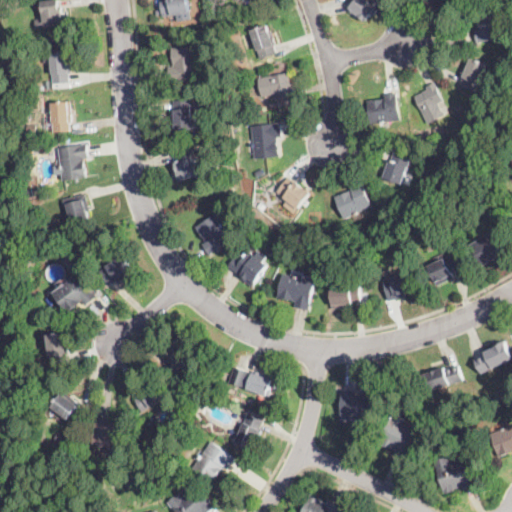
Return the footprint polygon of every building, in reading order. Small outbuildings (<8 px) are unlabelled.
[(60,0),(60,8),(64,8),(64,14),(61,15),(62,21),(45,22),(44,14),(41,14),(40,2),(60,0)] [(177,15),(164,18),(161,0),(189,0),(191,12),(177,14),(177,15)] [(368,0),(372,3),(379,10),(374,16),(372,14),(366,21),(359,15),(357,18),(348,9),(355,1),(356,2),(357,0),(368,0)] [(458,0),(448,14),(436,4),(437,3),(432,0),(458,0)] [(502,19),(503,26),(505,38),(478,43),(476,31),(480,30),(478,22),(476,13),(500,8),(502,19)] [(268,27),(270,33),(273,32),(277,45),(276,45),(278,53),(261,59),(252,31),(252,30),(268,25),(268,27)] [(171,82),(169,67),(174,67),(173,47),(197,46),(199,80),(171,82)] [(69,56),(69,60),(72,60),(73,74),(70,74),(71,82),(54,83),(51,54),(68,52),(69,56)] [(487,67),(484,73),(476,93),(460,86),(463,78),(461,77),(464,71),(466,72),(472,58),(488,66),(487,67)] [(292,87),(295,87),(297,97),(277,101),(276,94),(262,96),(259,79),(259,78),(289,73),(292,87)] [(430,123),(429,124),(415,97),(428,89),(427,87),(434,83),(435,82),(445,100),(439,103),(445,115),(430,123)] [(398,100),(398,102),(401,120),(372,125),(368,102),(367,102),(367,101),(376,99),(376,100),(385,99),(385,95),(397,93),(398,100)] [(222,101),(215,105),(212,100),(219,96),(222,101)] [(192,104),(193,121),(194,130),(176,131),(175,118),(173,118),(172,109),(174,109),(174,101),(191,100),(192,104)] [(63,131),(55,132),(53,103),(72,102),(73,123),(72,123),(72,131),(63,131)] [(47,126),(46,127),(44,114),(51,113),(52,113),(53,126),(47,126)] [(278,140),(279,146),(280,157),(256,160),(252,127),(281,123),(283,137),(278,138),(278,140)] [(85,163),(86,167),(88,177),(64,181),(59,148),(88,144),(90,158),(84,159),(85,163)] [(181,181),(180,181),(173,155),(192,149),(200,175),(181,181)] [(411,157),(413,151),(413,149),(423,152),(420,160),(411,157)] [(411,157),(412,158),(407,173),(414,175),(411,186),(404,184),(403,185),(384,179),(384,178),(382,177),(383,174),(385,175),(390,161),(392,161),(395,152),(411,157)] [(265,172),(258,176),(256,171),(262,167),(265,172)] [(300,208),(299,209),(277,193),(289,176),(311,192),(300,208)] [(365,186),(371,199),(374,206),(345,220),(335,197),(343,194),(344,195),(353,190),(351,186),(362,181),(365,186)] [(91,211),(88,212),(89,218),(73,223),(68,206),(65,207),(63,199),(86,193),(91,211)] [(267,205),(264,210),(258,205),(262,201),(267,205)] [(511,204),(509,210),(503,207),(505,201),(511,204)] [(228,214),(233,221),(234,223),(226,228),(234,239),(211,255),(207,250),(204,245),(207,242),(197,228),(217,214),(221,219),(228,214)] [(504,236),(509,244),(510,246),(504,250),(506,253),(483,266),(470,245),(493,232),(495,236),(502,232),(504,236)] [(257,256),(260,251),(268,256),(264,262),(268,265),(253,287),(239,277),(241,275),(229,267),(239,253),(245,257),(250,251),(257,256)] [(449,281),(438,286),(428,267),(456,253),(463,267),(452,273),(455,278),(449,281)] [(126,278),(120,282),(118,283),(117,282),(111,286),(101,272),(126,254),(137,271),(126,278)] [(96,298),(92,302),(86,306),(83,301),(68,313),(53,293),(81,273),(98,297),(96,298)] [(310,310),(310,311),(296,307),(297,302),(279,297),(285,273),(317,282),(311,303),(312,304),(310,310)] [(391,301),(390,301),(384,280),(408,274),(413,291),(406,293),(407,297),(391,301)] [(335,309),(333,310),(332,304),(333,304),(332,287),(352,286),(352,285),(361,285),(362,302),(355,303),(355,309),(335,309)] [(200,347),(189,361),(184,368),(181,366),(177,373),(164,364),(170,355),(172,357),(175,352),(171,350),(173,347),(172,346),(182,333),(200,347)] [(66,340),(66,341),(70,341),(71,355),(69,355),(69,363),(52,365),(49,335),(65,334),(66,340)] [(511,359),(482,374),(475,360),(486,354),(485,352),(507,342),(511,354),(511,359)] [(461,368),(463,374),(465,381),(429,392),(424,376),(423,375),(446,368),(447,370),(459,366),(461,368)] [(251,377),(253,372),(256,373),(256,371),(263,373),(262,376),(270,378),(271,375),(275,376),(271,388),(274,390),(271,397),(247,389),(249,385),(246,384),(245,388),(230,383),(235,367),(250,372),(249,375),(251,377)] [(149,410),(144,413),(135,399),(136,398),(161,382),(169,396),(149,410)] [(375,403),(374,422),(342,420),(343,396),(343,389),(357,390),(357,396),(375,397),(375,403)] [(70,417),(68,419),(52,406),(64,391),(80,404),(70,417)] [(417,440),(414,447),(408,459),(395,453),(398,447),(396,446),(395,449),(389,447),(389,448),(379,443),(380,441),(381,442),(394,412),(407,418),(404,424),(421,432),(417,440)] [(259,442),(255,450),(237,441),(249,415),(265,422),(262,429),(264,430),(259,442)] [(113,425),(118,426),(118,425),(129,427),(125,451),(93,446),(97,417),(111,419),(110,425),(113,425)] [(511,452),(500,457),(492,434),(511,426),(511,452)] [(63,439),(61,444),(54,441),(57,434),(64,437),(63,439)] [(231,466),(230,469),(229,470),(226,469),(225,470),(224,469),(214,483),(193,468),(198,462),(212,441),(237,459),(231,466)] [(470,456),(475,472),(479,485),(464,489),(463,484),(461,484),(462,488),(456,490),(446,494),(435,460),(449,456),(451,462),(470,456)] [(198,486),(214,503),(217,507),(211,511),(176,511),(169,504),(168,503),(179,493),(183,498),(197,485),(198,486)] [(325,507),(326,507),(329,502),(342,509),(340,511),(303,511),(312,494),(321,499),(320,500),(326,503),(324,506),(325,507)]
